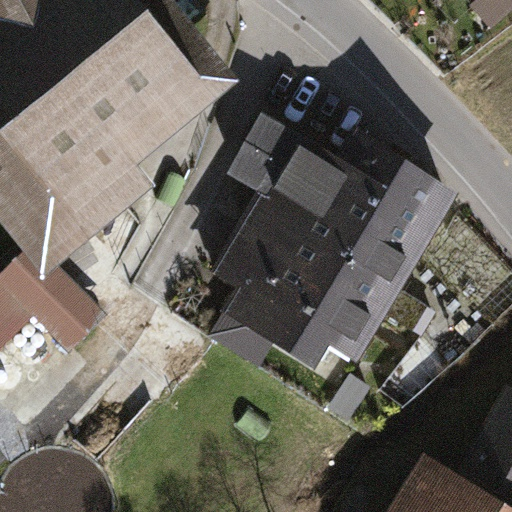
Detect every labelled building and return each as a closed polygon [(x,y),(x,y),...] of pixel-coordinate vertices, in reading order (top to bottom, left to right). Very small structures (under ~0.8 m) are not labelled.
[(0,0),(0,218),(26,250),(47,275),(60,265),(159,186),(142,164),(243,79),(179,0),(0,0)] [(259,190),(215,268),(241,283),(227,308),(316,367),(331,342),(360,361),(462,192),(358,120),(339,151),(265,111),(230,173),(259,190)] [(47,275),(26,250),(0,272),(0,349),(4,354),(37,323),(71,350),(110,316),(60,265),(47,275)] [(373,386),(351,373),(329,406),(351,419),(373,386)] [(461,468),(426,448),(388,511),(511,511),(511,382),(461,468)]
